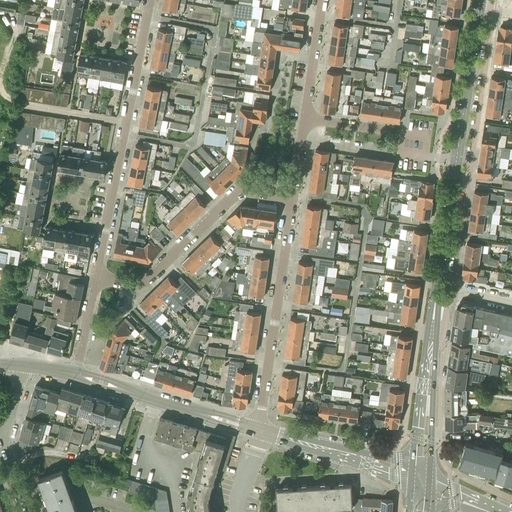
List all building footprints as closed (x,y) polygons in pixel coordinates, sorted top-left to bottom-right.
[(17,4),(0,0),(0,9),(16,12),(17,4)] [(83,0),(55,0),(54,7),(59,8),(81,12),(83,0)] [(185,3),(168,0),(164,0),(163,9),(183,13),(185,3)] [(307,1),(300,0),(279,0),(279,7),(306,11),(307,1)] [(337,0),(337,5),(364,9),(365,0),(337,0)] [(234,17),(236,5),(224,3),(223,7),(222,15),(234,17)] [(461,7),(440,4),(434,3),(432,17),(438,18),(439,14),(460,17),(461,7)] [(236,5),(234,17),(236,18),(252,20),(254,7),(236,4),(236,5)] [(374,4),(373,10),(378,11),(389,13),(390,7),(374,4)] [(364,9),(337,5),(336,15),(363,19),(364,9)] [(59,8),(57,20),(79,24),(81,12),(59,8)] [(37,16),(33,15),(27,14),(19,13),(17,24),(25,25),(25,21),(35,23),(37,16)] [(234,17),(222,15),(220,29),(227,30),(228,20),(236,21),(236,18),(234,17)] [(282,34),(280,48),(300,51),(304,20),(290,17),(289,20),(288,19),(288,20),(285,20),(284,22),(283,29),(282,34)] [(428,34),(431,34),(457,38),(458,28),(438,24),(439,20),(430,19),(428,34)] [(77,35),(79,24),(57,20),(55,31),(77,35)] [(283,29),(284,22),(277,21),(276,21),(275,28),(283,29)] [(157,38),(180,43),(183,43),(186,27),(168,24),(167,30),(159,29),(157,38)] [(332,34),(353,37),(362,39),(364,25),(354,24),(353,26),(334,24),(332,34)] [(405,31),(422,33),(423,26),(406,24),(405,31)] [(498,30),(497,38),(511,40),(511,27),(501,26),(500,31),(498,30)] [(277,45),(276,47),(280,48),(282,34),(264,31),(255,30),(253,41),(277,45)] [(77,35),(55,31),(53,42),(75,47),(77,35)] [(422,33),(405,31),(404,36),(421,39),(422,33)] [(373,40),(384,42),(384,41),(385,41),(385,35),(369,33),(368,39),(373,39),(373,40)] [(353,37),(332,34),(331,44),(352,47),(353,37)] [(457,38),(431,34),(429,43),(455,47),(457,38)] [(219,49),(231,51),(233,39),(221,37),(219,49)] [(155,48),(176,52),(178,52),(180,43),(157,38),(155,48)] [(188,38),(187,44),(201,47),(202,41),(188,38)] [(511,42),(511,40),(497,38),(495,50),(511,52),(511,44),(511,42)] [(384,42),(373,40),(372,47),(383,49),(384,42)] [(254,55),(275,58),(276,47),(277,45),(253,41),(252,53),(255,53),(254,55)] [(75,47),(53,42),(51,54),(73,58),(75,47)] [(402,49),(414,51),(420,52),(421,45),(403,43),(402,49)] [(455,47),(429,43),(428,53),(454,57),(455,47)] [(203,47),(201,47),(187,44),(186,51),(202,54),(203,47)] [(352,47),(331,44),(330,53),(351,56),(352,47)] [(153,57),(174,62),(176,52),(155,48),(153,57)] [(222,59),(226,60),(230,60),(231,51),(219,49),(217,58),(222,59)] [(511,52),(495,50),(494,62),(509,64),(510,57),(511,56),(511,52)] [(361,58),(375,60),(378,60),(379,54),(362,52),(361,58)] [(88,77),(92,55),(80,53),(77,75),(88,77)] [(350,66),(351,56),(330,53),(328,63),(350,66)] [(454,57),(428,53),(427,63),(452,67),(454,57)] [(100,79),(103,57),(92,55),(88,77),(100,79)] [(253,64),(274,67),(275,58),(254,55),(253,64)] [(111,80),(115,59),(103,57),(100,79),(111,80)] [(174,62),(153,57),(151,67),(172,71),(174,62)] [(184,57),(182,63),(189,65),(200,67),(201,61),(184,57)] [(222,59),(217,58),(214,58),(212,67),(221,69),(222,64),(222,59)] [(375,60),(361,58),(360,71),(365,71),(371,72),(372,66),(374,66),(375,60)] [(127,61),(115,59),(111,80),(123,83),(127,61)] [(61,77),(72,79),(75,62),(64,60),(61,77)] [(179,75),(182,63),(175,62),(172,74),(179,75)] [(259,75),(272,77),(274,67),(253,64),(246,63),(245,73),(259,75)] [(365,71),(360,71),(352,70),(351,76),(364,78),(365,71)] [(377,76),(376,87),(382,88),(384,71),(378,70),(377,76)] [(326,81),(347,84),(348,75),(327,71),(326,81)] [(395,85),(396,84),(397,73),(388,72),(386,83),(395,85)] [(272,77),(259,75),(258,80),(255,80),(254,89),(270,91),(272,77)] [(426,85),(449,89),(451,77),(435,75),(434,82),(426,81),(426,85)] [(233,78),(215,76),(214,83),(232,85),(233,78)] [(409,76),(408,83),(416,84),(417,77),(409,76)] [(511,90),(511,79),(491,77),(490,87),(511,90)] [(347,84),(326,81),(324,91),(345,94),(347,84)] [(70,92),(71,84),(63,83),(62,91),(70,92)] [(406,95),(416,97),(417,91),(415,91),(416,84),(408,83),(406,95)] [(449,89),(426,85),(424,97),(427,98),(447,101),(449,89)] [(212,98),(222,99),(224,88),(214,86),(212,98)] [(145,97),(166,101),(168,91),(147,87),(145,97)] [(511,90),(490,87),(488,97),(511,100),(511,90)] [(244,103),(254,104),(253,111),(267,113),(270,95),(245,91),(244,103)] [(344,104),(345,94),(324,91),(323,101),(344,104)] [(371,118),(375,96),(364,94),(361,116),(371,118)] [(416,97),(406,95),(404,108),(414,109),(416,97)] [(187,105),(190,105),(192,106),(193,100),(176,96),(175,103),(181,104),(187,105)] [(381,119),(384,97),(375,96),(371,118),(381,119)] [(164,110),(166,101),(145,97),(143,106),(164,110)] [(390,121),(394,98),(384,97),(381,119),(390,121)] [(487,106),(509,110),(511,110),(511,100),(488,97),(487,106)] [(394,98),(390,121),(400,122),(403,100),(394,98)] [(447,101),(427,98),(426,106),(422,105),(421,110),(444,113),(444,109),(446,109),(447,101)] [(226,111),(227,104),(211,101),(210,109),(221,110),(226,111)] [(344,104),(323,101),(321,111),(342,114),(344,104)] [(254,104),(244,103),(241,102),(239,114),(246,115),(245,119),(252,120),(265,122),(267,113),(253,111),(254,104)] [(164,110),(143,106),(142,116),(162,120),(164,110)] [(509,110),(487,106),(486,116),(507,119),(509,110)] [(189,122),(190,115),(176,112),(175,119),(189,122)] [(246,115),(239,114),(232,113),(231,122),(225,121),(225,119),(209,116),(207,123),(228,126),(234,127),(237,128),(251,130),(252,120),(245,119),(246,115)] [(162,120),(142,116),(140,125),(160,130),(162,120)] [(89,132),(90,122),(81,121),(80,131),(89,132)] [(187,131),(188,125),(172,121),(170,127),(187,131)] [(28,138),(30,126),(17,124),(12,124),(10,143),(17,144),(18,137),(28,138)] [(108,133),(109,126),(102,125),(101,132),(108,133)] [(237,128),(234,127),(232,141),(249,144),(251,130),(237,128)] [(205,137),(225,140),(226,134),(206,131),(205,137)] [(481,145),(498,148),(500,133),(499,133),(484,131),(481,145)] [(225,140),(205,137),(204,143),(224,146),(225,140)] [(134,155),(154,159),(157,144),(143,141),(142,146),(136,145),(134,155)] [(70,171),(74,147),(62,145),(58,169),(70,171)] [(232,162),(245,168),(248,147),(235,145),(232,162)] [(498,148),(481,145),(480,155),(501,158),(509,159),(510,149),(502,148),(498,148)] [(206,160),(211,156),(202,146),(197,151),(206,160)] [(74,147),(70,171),(81,173),(84,157),(85,149),(74,147)] [(16,157),(17,148),(10,148),(9,156),(16,157)] [(93,175),(97,150),(92,150),(91,158),(84,157),(81,173),(93,175)] [(101,151),(97,150),(93,175),(105,177),(107,161),(100,160),(101,151)] [(315,150),(314,159),(335,163),(336,153),(315,150)] [(154,159),(134,155),(132,164),(152,169),(154,159)] [(501,158),(480,155),(478,164),(492,166),(493,167),(493,166),(499,167),(501,158)] [(164,160),(162,167),(174,169),(176,157),(170,156),(169,162),(164,160)] [(219,164),(234,179),(245,168),(232,162),(226,156),(219,164)] [(360,187),(361,180),(364,157),(355,156),(352,178),(350,186),(360,187)] [(23,168),(29,169),(51,174),(53,162),(32,158),(25,157),(23,168)] [(371,181),(374,159),(364,157),(361,180),(371,181)] [(313,170),(333,173),(340,174),(341,164),(335,163),(314,159),(313,170)] [(380,182),(383,160),(374,159),(371,181),(380,182)] [(394,162),(383,160),(380,182),(391,184),(394,162)] [(130,174),(151,178),(154,179),(156,169),(152,169),(132,164),(130,174)] [(212,171),(226,186),(234,179),(219,164),(212,171)] [(492,166),(478,164),(476,178),(493,181),(493,176),(498,177),(499,167),(493,166),(493,167),(492,166)] [(51,174),(29,169),(27,181),(49,185),(51,174)] [(226,186),(212,171),(211,170),(204,177),(200,173),(194,178),(206,190),(212,185),(219,193),(226,186)] [(333,173),(313,170),(311,179),(332,182),(333,173)] [(151,178),(130,174),(128,184),(149,188),(151,178)] [(332,182),(311,179),(310,189),(318,190),(317,196),(337,199),(337,194),(331,192),(332,182)] [(511,188),(511,180),(503,179),(502,187),(511,188)] [(171,184),(175,188),(180,193),(184,189),(175,180),(171,184)] [(418,193),(433,195),(435,188),(433,188),(434,183),(410,180),(409,185),(419,186),(418,193)] [(49,185),(27,181),(25,193),(46,197),(49,185)] [(338,192),(340,183),(334,181),(332,190),(338,192)] [(175,188),(171,184),(166,189),(170,193),(175,188)] [(204,192),(197,185),(192,189),(200,196),(204,192)] [(143,206),(146,191),(134,188),(133,197),(136,197),(134,205),(143,206)] [(184,198),(199,213),(206,206),(191,191),(184,198)] [(473,202),(494,205),(496,194),(474,191),(473,202)] [(359,196),(358,202),(364,203),(366,193),(359,192),(359,196)] [(46,197),(25,193),(23,204),(44,208),(46,197)] [(162,193),(158,198),(162,202),(166,197),(162,193)] [(433,195),(418,193),(417,200),(409,199),(408,204),(432,207),(433,195)] [(162,202),(158,198),(154,203),(158,207),(162,202)] [(192,220),(199,213),(184,198),(177,205),(192,220)] [(493,214),(494,205),(473,202),(471,211),(493,214)] [(44,208),(23,204),(18,203),(16,215),(20,216),(42,220),(44,208)] [(432,207),(408,204),(408,208),(416,209),(415,216),(399,214),(399,220),(419,223),(420,218),(430,219),(432,207)] [(192,220),(177,205),(170,212),(185,227),(192,220)] [(246,219),(241,206),(225,221),(235,231),(245,221),(246,219)] [(253,230),(256,208),(241,206),(246,219),(245,221),(244,228),(253,230)] [(306,216),(327,219),(328,209),(307,206),(306,216)] [(276,211),(256,208),(253,230),(256,230),(257,224),(269,226),(268,232),(266,231),(264,241),(258,240),(258,237),(253,236),(251,246),(271,248),(276,211)] [(493,214),(471,211),(470,221),(491,224),(493,214)] [(185,227),(170,212),(163,218),(178,233),(185,227)] [(42,220),(20,216),(18,227),(40,232),(42,220)] [(327,219),(306,216),(304,225),(325,229),(327,219)] [(356,223),(350,222),(344,221),(343,231),(358,233),(359,224),(356,224),(356,223)] [(490,233),(491,224),(470,221),(468,230),(479,231),(478,236),(496,239),(497,234),(490,233)] [(158,227),(165,235),(170,231),(162,223),(158,227)] [(331,230),(325,229),(304,225),(303,235),(330,239),(331,230)] [(42,248),(54,250),(58,228),(46,226),(44,236),(38,235),(37,241),(43,242),(42,248)] [(133,259),(137,238),(139,228),(130,226),(128,236),(124,257),(133,259)] [(165,235),(158,227),(152,234),(154,236),(145,246),(144,247),(149,262),(164,247),(159,241),(165,235)] [(220,231),(222,233),(228,240),(232,235),(224,227),(220,231)] [(382,236),(383,229),(372,227),(371,234),(382,236)] [(58,228),(54,250),(67,252),(70,230),(58,228)] [(70,230),(67,252),(78,254),(82,232),(70,230)] [(407,230),(405,240),(426,243),(428,233),(407,230)] [(82,232),(78,254),(89,255),(91,247),(92,247),(93,246),(94,244),(93,242),(92,242),(93,234),(82,232)] [(124,257),(128,236),(122,235),(123,233),(118,232),(114,255),(124,257)] [(228,240),(222,233),(217,238),(224,246),(229,241),(228,240)] [(211,235),(204,242),(218,257),(226,250),(211,235)] [(334,240),(330,239),(303,235),(301,245),(310,246),(309,253),(334,256),(334,250),(332,250),(334,240)] [(360,244),(361,236),(354,235),(353,243),(360,244)] [(377,244),(378,238),(367,236),(366,243),(377,244)] [(146,239),(137,238),(133,259),(149,262),(144,247),(145,246),(146,239)] [(426,243),(405,240),(399,239),(397,248),(425,252),(426,243)] [(340,251),(349,252),(351,242),(341,241),(340,251)] [(218,257),(204,242),(197,248),(211,263),(218,257)] [(376,255),(377,245),(366,243),(365,253),(376,255)] [(465,255),(489,259),(490,254),(481,253),(482,245),(467,243),(465,255)] [(244,264),(247,264),(268,267),(269,257),(262,256),(263,250),(237,246),(234,252),(236,253),(236,254),(245,255),(244,264)] [(211,263),(197,248),(190,255),(204,270),(211,263)] [(425,252),(397,248),(396,254),(392,254),(392,257),(396,258),(424,261),(425,252)] [(204,270),(190,255),(183,262),(197,277),(204,270)] [(497,260),(489,259),(465,255),(463,267),(478,270),(479,262),(487,263),(487,264),(497,265),(497,260)] [(227,265),(231,259),(225,256),(222,261),(227,265)] [(334,259),(311,256),(311,264),(299,262),(297,271),(318,274),(325,275),(327,266),(333,267),(334,259)] [(424,261),(396,258),(395,268),(422,272),(424,261)] [(231,259),(227,265),(232,269),(236,263),(231,259)] [(227,265),(222,261),(219,267),(224,270),(227,265)] [(384,272),(385,265),(366,263),(365,269),(384,272)] [(268,267),(247,264),(245,274),(266,277),(268,267)] [(28,295),(35,297),(40,269),(25,266),(22,281),(30,283),(28,295)] [(484,271),(478,270),(463,267),(462,274),(464,274),(463,279),(486,282),(487,277),(484,276),(484,271)] [(318,274),(297,271),(296,281),(317,284),(318,274)] [(376,289),(378,274),(362,271),(361,279),(364,280),(363,287),(376,289)] [(58,293),(81,298),(84,284),(70,281),(71,275),(59,273),(57,279),(60,280),(58,293)] [(266,277),(245,274),(240,273),(238,282),(244,283),(265,286),(266,277)] [(225,274),(222,280),(227,282),(228,281),(230,277),(225,274)] [(212,280),(217,283),(220,278),(215,275),(212,280)] [(168,276),(161,283),(183,305),(196,292),(181,276),(174,283),(168,276)] [(336,277),(335,286),(349,288),(350,279),(336,277)] [(217,283),(212,280),(209,286),(214,289),(217,283)] [(233,292),(223,291),(224,289),(227,282),(222,280),(213,297),(232,299),(233,292)] [(317,284),(296,281),(294,290),(315,293),(317,284)] [(390,291),(397,292),(419,296),(420,286),(392,282),(390,291)] [(183,305),(161,283),(154,290),(169,305),(176,312),(183,305)] [(265,286),(244,283),(242,293),(263,296),(265,286)] [(349,288),(335,286),(333,286),(332,296),(347,299),(349,288)] [(204,287),(200,291),(206,298),(211,294),(204,287)] [(370,295),(371,289),(360,287),(359,294),(370,295)] [(169,305),(154,290),(147,297),(162,312),(169,305)] [(315,293),(294,290),(293,301),(314,304),(315,293)] [(55,292),(52,307),(55,308),(54,314),(58,316),(72,320),(76,321),(74,320),(76,312),(78,313),(81,298),(58,293),(55,292)] [(419,296),(397,292),(396,302),(417,305),(419,296)] [(330,298),(323,296),(321,303),(328,305),(330,298)] [(162,312),(147,297),(140,304),(149,313),(144,318),(163,338),(169,332),(156,319),(163,313),(162,312)] [(43,313),(44,311),(45,304),(46,301),(34,298),(33,304),(32,310),(43,313)] [(32,310),(33,304),(26,303),(19,302),(13,321),(15,321),(10,339),(25,344),(28,331),(32,310)] [(417,305),(396,302),(394,312),(416,315),(417,305)] [(205,314),(210,317),(216,304),(211,303),(205,314)] [(457,306),(455,322),(470,325),(473,306),(462,303),(462,305),(459,307),(457,306)] [(370,313),(371,308),(357,306),(354,321),(369,323),(370,313)] [(511,314),(473,306),(470,325),(490,328),(489,330),(511,334),(511,314)] [(234,320),(238,320),(259,324),(261,313),(235,310),(234,320)] [(380,310),(379,315),(388,316),(387,321),(414,325),(416,315),(394,312),(380,310)] [(56,322),(57,319),(48,316),(45,325),(47,326),(43,336),(28,331),(25,344),(47,350),(52,335),(56,322)] [(58,316),(57,319),(56,322),(70,327),(72,320),(58,316)] [(110,333),(122,340),(131,332),(135,328),(126,318),(110,333)] [(290,318),(289,328),(310,331),(312,321),(290,318)] [(259,324),(238,320),(237,329),(258,332),(259,324)] [(490,328),(470,325),(455,322),(452,338),(475,342),(474,347),(481,348),(511,355),(511,334),(489,330),(490,328)] [(362,332),(363,325),(354,323),(353,330),(362,332)] [(346,336),(347,327),(340,325),(338,335),(346,336)] [(195,333),(207,335),(208,328),(198,327),(195,333)] [(152,344),(157,340),(145,328),(141,332),(152,344)] [(310,331),(289,328),(288,338),(309,341),(310,331)] [(258,332),(237,329),(235,339),(257,342),(258,332)] [(336,341),(337,335),(320,332),(320,338),(336,341)] [(362,341),(363,336),(361,333),(353,332),(352,340),(362,341)] [(122,340),(110,333),(106,348),(126,354),(129,344),(122,342),(122,340)] [(207,335),(195,333),(189,349),(198,351),(200,342),(206,343),(207,335)] [(52,335),(47,350),(61,355),(66,339),(52,335)] [(391,335),(390,346),(411,349),(412,338),(391,335)] [(309,341),(288,338),(286,347),(307,350),(309,341)] [(257,342),(235,339),(234,349),(255,352),(257,342)] [(481,348),(474,347),(452,341),(450,353),(487,361),(489,362),(490,356),(480,354),(481,348)] [(368,352),(369,344),(356,342),(355,350),(368,352)] [(167,345),(164,349),(163,352),(172,355),(175,348),(167,345)] [(318,352),(324,353),(336,355),(336,348),(319,345),(318,352)] [(211,346),(209,354),(225,357),(227,349),(211,346)] [(411,349),(390,346),(388,355),(409,358),(411,349)] [(307,350),(286,347),(285,357),(306,360),(307,350)] [(129,355),(126,354),(106,348),(103,357),(123,363),(126,364),(129,355)] [(487,361),(450,353),(449,363),(466,367),(468,362),(487,367),(487,361)] [(370,362),(371,355),(358,354),(357,360),(370,362)] [(409,358),(388,355),(387,365),(408,368),(409,358)] [(123,369),(121,369),(123,363),(103,357),(100,367),(122,373),(123,369)] [(227,381),(250,384),(252,372),(242,370),(244,362),(230,360),(230,363),(223,366),(221,379),(227,380),(227,381)] [(147,371),(156,374),(159,364),(150,361),(147,371)] [(156,374),(153,383),(163,386),(170,364),(160,361),(159,364),(156,374)] [(170,364),(163,386),(172,389),(179,367),(170,364)] [(408,368),(387,365),(379,364),(378,373),(406,378),(408,368)] [(446,386),(463,388),(464,382),(471,383),(471,380),(483,383),(485,374),(449,365),(446,386)] [(179,367),(172,389),(181,392),(188,370),(179,367)] [(280,386),(304,389),(307,371),(285,368),(284,374),(282,373),(280,386)] [(188,370),(181,392),(191,394),(198,373),(188,370)] [(153,383),(156,374),(147,371),(146,373),(145,372),(142,380),(153,383)] [(200,372),(198,380),(205,382),(208,374),(200,372)] [(344,376),(335,375),(334,381),(333,385),(343,386),(344,376)] [(250,384),(227,381),(226,386),(235,387),(234,394),(249,397),(250,384)] [(379,401),(402,404),(404,391),(398,391),(399,385),(382,382),(379,401)] [(209,394),(202,392),(204,386),(197,384),(194,395),(207,399),(209,394)] [(30,405),(31,405),(44,409),(50,390),(36,386),(30,405)] [(304,389),(280,386),(279,398),(303,401),(304,389)] [(463,388),(446,386),(446,414),(464,414),(466,412),(468,410),(468,407),(466,405),(464,403),(465,397),(478,397),(478,391),(463,388)] [(60,393),(56,407),(67,410),(73,391),(62,387),(60,393)] [(352,396),(353,390),(335,387),(333,393),(352,396)] [(50,390),(44,409),(55,412),(56,407),(60,393),(50,390)] [(73,391),(67,410),(78,413),(84,395),(73,391)] [(249,397),(234,394),(224,392),(222,404),(245,408),(246,403),(248,403),(249,397)] [(318,416),(328,417),(332,395),(322,393),(318,416)] [(84,395),(78,414),(73,429),(69,441),(80,444),(81,442),(88,421),(95,398),(84,394),(84,395)] [(332,395),(328,417),(338,419),(341,396),(332,395)] [(341,396),(338,419),(347,420),(351,397),(341,396)] [(351,397),(347,420),(357,421),(359,411),(361,399),(351,397)] [(110,402),(95,398),(88,421),(81,442),(88,444),(93,429),(91,428),(93,421),(103,425),(110,402)] [(303,401),(279,398),(277,405),(279,405),(278,410),(301,413),(302,408),(303,401)] [(385,413),(401,416),(402,404),(379,401),(378,400),(377,405),(386,406),(385,413)] [(110,402),(103,425),(96,445),(120,452),(124,439),(116,437),(125,407),(110,402)] [(29,411),(42,415),(44,409),(31,405),(29,411)] [(42,415),(29,411),(27,417),(26,417),(23,427),(42,433),(46,422),(41,421),(42,415)] [(359,411),(357,421),(370,423),(371,412),(359,411)] [(401,416),(385,413),(384,420),(375,419),(374,424),(398,427),(398,423),(400,423),(401,416)] [(464,414),(446,414),(446,428),(478,429),(478,424),(492,425),(492,426),(511,428),(511,418),(479,414),(464,414)] [(210,511),(209,498),(218,465),(221,465),(230,439),(160,418),(154,437),(202,452),(202,454),(200,455),(198,460),(199,464),(191,490),(188,492),(187,496),(188,501),(189,503),(190,511),(210,511)] [(63,439),(67,427),(61,425),(57,438),(63,439)] [(42,433),(23,427),(20,437),(21,437),(19,443),(23,454),(37,449),(35,445),(36,442),(39,443),(42,433)] [(67,427),(63,439),(69,441),(73,429),(67,427)] [(481,471),(496,476),(501,460),(503,454),(502,453),(501,455),(495,453),(495,451),(473,445),(473,447),(466,445),(467,443),(466,443),(460,465),(475,470),(475,471),(481,472),(481,471)] [(496,476),(495,480),(504,482),(510,463),(501,460),(496,476)] [(77,511),(62,470),(40,479),(51,511),(77,511)] [(150,499),(154,487),(127,478),(125,484),(130,486),(128,492),(150,499)] [(330,485),(314,486),(315,507),(322,507),(322,509),(345,508),(345,505),(351,505),(351,507),(353,507),(351,484),(334,485),(334,484),(330,484),(330,485)] [(315,510),(315,507),(314,486),(297,487),(297,486),(293,486),(293,488),(276,489),(278,511),(279,511),(278,509),(285,509),(285,511),(308,510),(308,508),(314,507),(315,510)] [(155,501),(168,499),(166,491),(154,487),(150,499),(155,501)] [(392,511),(393,500),(363,498),(362,510),(369,511),(370,508),(372,509),(371,511),(392,511)]
